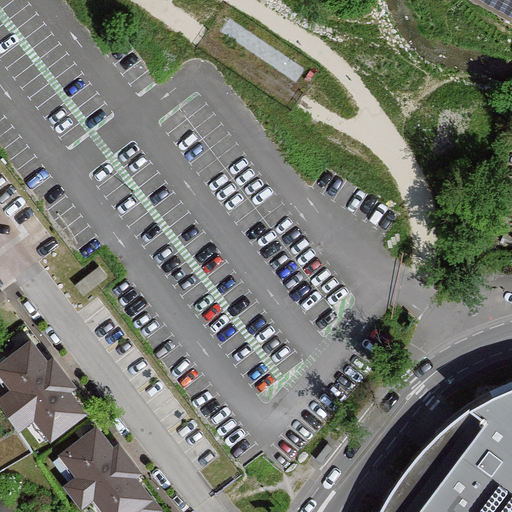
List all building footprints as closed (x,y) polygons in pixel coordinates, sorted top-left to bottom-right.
[(511,0),(477,0),(511,18),(511,0)] [(101,266),(77,284),(85,295),(109,276),(101,266)] [(34,342),(1,367),(17,389),(3,400),(22,426),(38,415),(55,438),(87,413),(71,391),(76,387),(56,359),(50,364),(34,342)] [(511,511),(511,390),(491,401),(471,414),(452,429),(431,448),(425,455),(409,475),(392,504),(388,511),(511,511)] [(101,427),(65,455),(81,476),(70,485),(86,506),(97,496),(109,511),(158,511),(162,509),(137,477),(143,472),(122,445),(117,449),(101,427)] [(319,463),(331,448),(324,443),(312,457),(319,463)]
